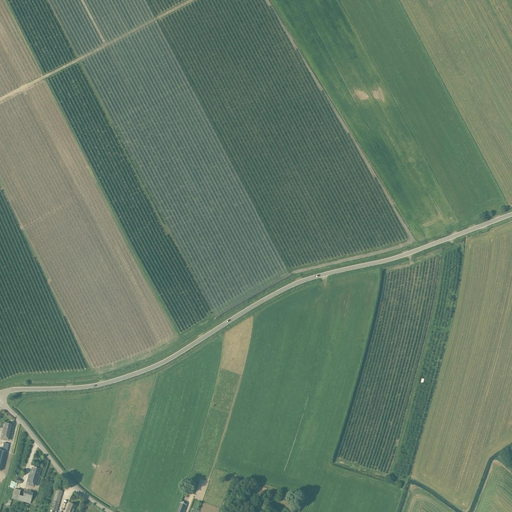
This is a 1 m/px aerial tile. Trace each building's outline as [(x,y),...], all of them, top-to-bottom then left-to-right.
[(9,439),(12,426),(4,424),(1,437),(9,439)] [(32,468),(30,474),(29,474),(27,483),(37,486),(39,478),(38,478),(41,470),(32,468)] [(11,499),(30,504),(33,493),(20,490),(20,491),(14,489),(11,499)] [(50,510),(51,510),(50,511),(55,511),(56,511),(55,511),(56,511),(63,492),(56,490),(50,510)] [(181,503),(177,511),(183,511),(186,505),(181,503)]
